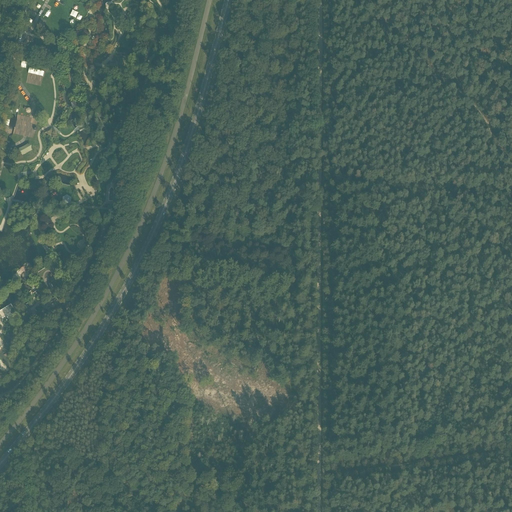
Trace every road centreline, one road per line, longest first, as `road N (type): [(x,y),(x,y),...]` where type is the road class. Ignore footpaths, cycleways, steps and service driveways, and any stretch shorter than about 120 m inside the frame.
road 1 (primary): [(0,464),(68,379),(145,250),(183,157),(227,0)]
road 2 (track): [(318,0),(318,511)]
road 3 (unclassified): [(210,0),(140,227),(90,321),(0,444)]
road 4 (track): [(181,511),(186,239),(323,265)]
road 5 (track): [(318,187),(511,199)]
road 6 (track): [(323,472),(511,449)]
